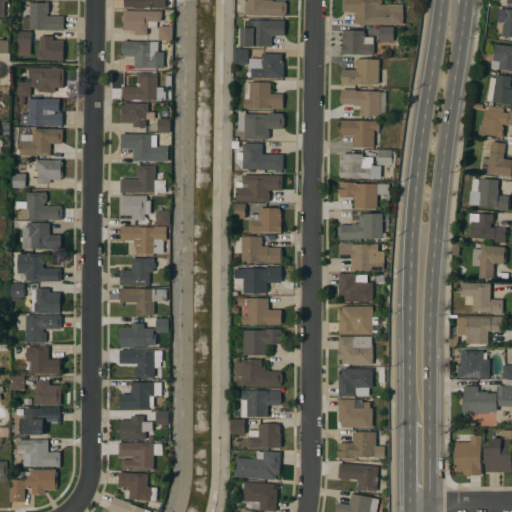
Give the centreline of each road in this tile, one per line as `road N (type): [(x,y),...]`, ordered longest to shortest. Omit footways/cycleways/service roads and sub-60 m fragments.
road 1 (residential): [(316,0),(304,511)]
road 2 (residential): [(96,0),(89,467),(76,505)]
road 3 (primary): [(440,0),(411,232),(422,273)]
road 4 (primary): [(422,273),(436,233),(464,6)]
road 5 (primary): [(422,273),(421,427)]
